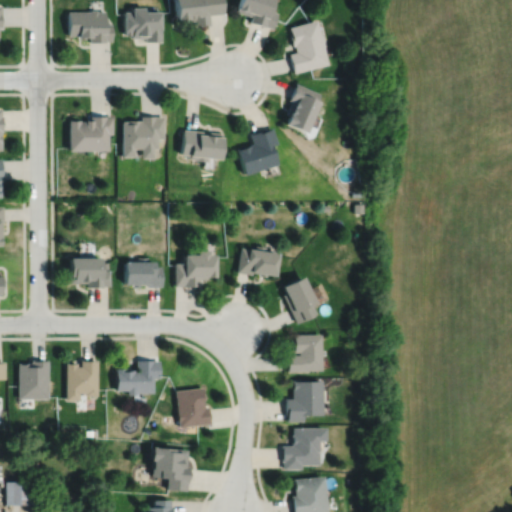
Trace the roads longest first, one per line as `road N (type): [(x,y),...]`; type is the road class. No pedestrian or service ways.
road 1 (residential): [(37,322),(35,0)]
road 2 (residential): [(151,322),(235,323),(245,417),(234,511)]
road 3 (residential): [(36,77),(232,77)]
road 4 (residential): [(0,323),(151,322)]
